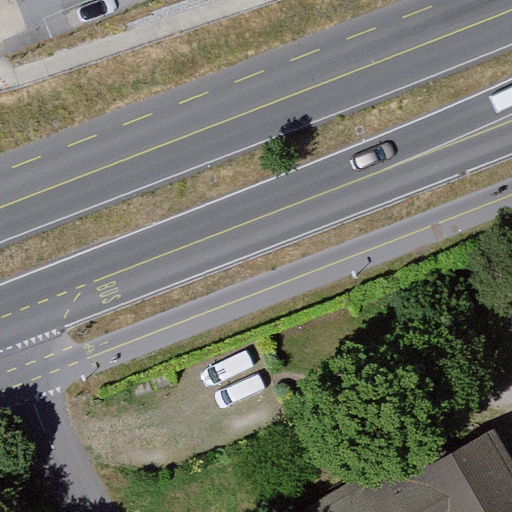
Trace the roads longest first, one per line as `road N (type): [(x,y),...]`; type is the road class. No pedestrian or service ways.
road 1 (primary): [(511,18),(0,211)]
road 2 (primary): [(2,316),(511,120)]
road 3 (residential): [(2,316),(16,378),(89,511)]
